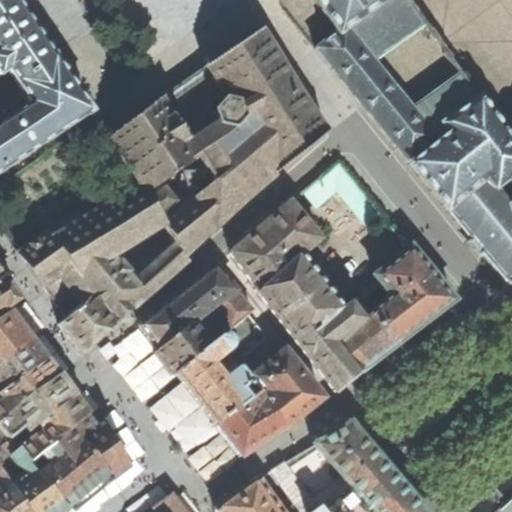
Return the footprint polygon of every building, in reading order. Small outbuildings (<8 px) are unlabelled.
[(0,0),(0,183),(88,125),(90,127),(98,120),(81,95),(72,101),(67,94),(75,88),(57,61),(48,67),(41,56),(36,48),(25,31),(4,0),(0,0)] [(511,0),(314,0),(337,32),(315,50),(389,140),(407,163),(448,213),(495,270),(507,285),(511,281),(511,0)] [(188,142),(160,98),(109,137),(139,186),(164,226),(184,257),(218,225),(243,201),(286,164),(327,133),(297,88),(261,29),(213,61),(205,67),(226,99),(215,111),(219,124),(188,142)] [(339,160),(303,190),(316,206),(337,188),(347,201),(345,202),(353,211),(370,197),(339,160)] [(139,186),(49,240),(77,277),(91,294),(92,293),(114,319),(143,293),(111,257),(130,246),(131,247),(133,246),(134,244),(164,226),(139,186)] [(379,208),(370,197),(353,211),(356,216),(358,214),(369,227),(384,215),(379,208)] [(230,253),(259,291),(280,271),(299,255),(319,238),(289,202),(276,214),(242,243),(230,253)] [(48,294),(65,317),(91,294),(77,277),(49,240),(22,257),(48,294)] [(433,275),(410,247),(374,276),(376,279),(358,293),(363,299),(380,285),(390,296),(372,311),(396,344),(454,300),(433,275)] [(297,340),(336,391),(364,369),(396,344),(372,311),(362,319),(349,303),(341,309),(299,255),(280,271),(259,291),(297,340)] [(149,339),(157,350),(234,290),(215,267),(165,306),(139,326),(149,339)] [(0,308),(11,301),(4,291),(0,284),(0,308)] [(165,362),(174,374),(226,335),(248,316),(252,313),(241,299),(234,290),(157,350),(165,362)] [(70,339),(80,353),(97,340),(117,323),(114,319),(92,293),(91,294),(65,317),(58,323),(70,339)] [(12,314),(0,323),(0,365),(32,343),(23,329),(12,314)] [(265,337),(248,316),(226,335),(244,356),(265,337)] [(209,418),(216,427),(258,393),(238,368),(224,380),(212,364),(231,349),(232,346),(231,341),(226,335),(174,374),(180,381),(209,418)] [(216,427),(220,432),(221,432),(230,445),(240,457),(249,452),(284,430),(322,399),(282,348),(277,352),(265,337),(244,356),(235,364),(238,368),(258,393),(216,427)] [(39,353),(32,343),(0,365),(0,393),(46,362),(39,353)] [(51,369),(46,362),(0,393),(0,400),(1,402),(0,402),(0,421),(8,415),(34,397),(59,378),(51,369)] [(66,388),(59,378),(34,397),(8,415),(0,421),(0,431),(4,436),(11,447),(12,446),(24,438),(36,429),(73,398),(66,388)] [(80,407),(73,398),(36,429),(40,435),(29,444),(24,438),(12,446),(16,451),(7,459),(0,463),(0,476),(26,511),(64,511),(66,510),(27,466),(49,450),(86,419),(88,418),(80,407)] [(89,424),(86,419),(49,450),(27,466),(66,510),(74,504),(101,482),(106,477),(78,441),(93,429),(89,424)] [(293,459),(285,463),(322,511),(422,511),(385,468),(348,425),(313,446),(350,490),(331,506),(293,459)] [(94,428),(93,429),(78,441),(106,477),(119,467),(107,448),(94,428)] [(0,511),(26,511),(0,476),(0,463),(7,459),(16,451),(12,446),(11,447),(4,436),(0,431),(0,511)] [(322,511),(285,463),(266,475),(274,485),(280,481),(301,511),(280,511),(258,480),(214,510),(215,511),(322,511)] [(184,511),(171,495),(147,511),(184,511)] [(511,511),(511,501),(507,506),(500,511),(511,511)]
